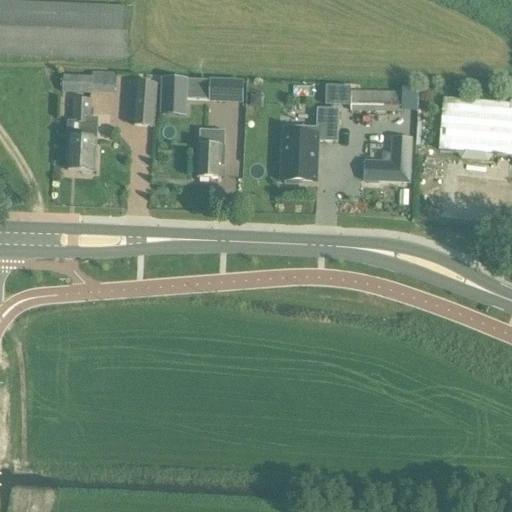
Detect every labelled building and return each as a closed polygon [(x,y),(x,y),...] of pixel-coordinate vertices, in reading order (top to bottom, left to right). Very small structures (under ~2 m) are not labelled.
[(0,2),(0,54),(126,58),(127,6),(67,4),(0,2)] [(63,77),(63,93),(91,95),(92,78),(63,77)] [(162,115),(185,116),(186,82),(163,81),(162,115)] [(245,83),(210,82),(210,103),(244,104),(245,83)] [(134,127),(153,129),(157,87),(137,85),(134,127)] [(325,105),(351,106),(352,89),(326,88),(325,105)] [(404,90),(352,89),(351,106),(351,111),(403,112),(404,90)] [(404,90),(403,112),(417,113),(417,90),(404,90)] [(97,124),(90,124),(91,100),(74,100),(73,124),(69,124),(67,172),(81,172),(82,175),(89,176),(91,173),(95,173),(97,124)] [(454,154),(511,154),(511,110),(446,109),(446,120),(454,121),(454,154)] [(337,144),(339,111),(317,110),(316,129),(283,128),(281,183),(285,183),(285,186),(299,186),(299,183),(317,184),(318,143),(337,144)] [(200,148),(199,148),(197,179),(220,180),(221,167),(224,167),(225,149),(222,148),(223,134),(200,133),(200,148)] [(160,137),(161,152),(175,151),(174,136),(160,137)] [(361,183),(409,185),(411,139),(390,139),(389,164),(362,163),(361,183)]
